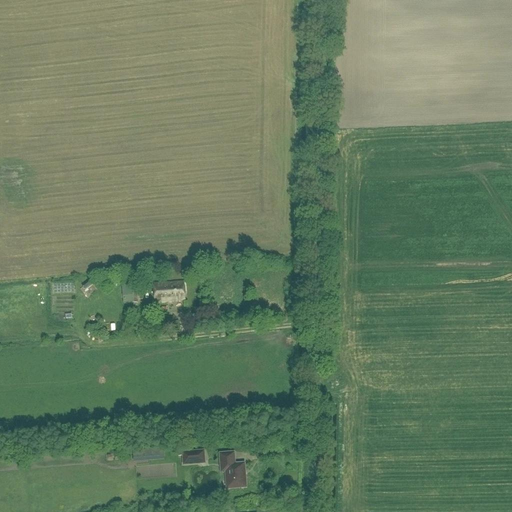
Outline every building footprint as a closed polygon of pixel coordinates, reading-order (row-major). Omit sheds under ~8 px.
[(125,298),(136,298),(135,282),(125,282),(125,298)] [(185,301),(184,283),(154,285),(155,303),(185,301)] [(166,461),(165,450),(134,452),(134,463),(166,461)] [(206,465),(205,452),(182,454),(182,455),(180,455),(180,459),(183,458),(184,468),(206,465)] [(235,465),(234,453),(220,454),(221,466),(225,466),(226,481),(229,481),(229,489),(246,488),(244,464),(235,465)]
